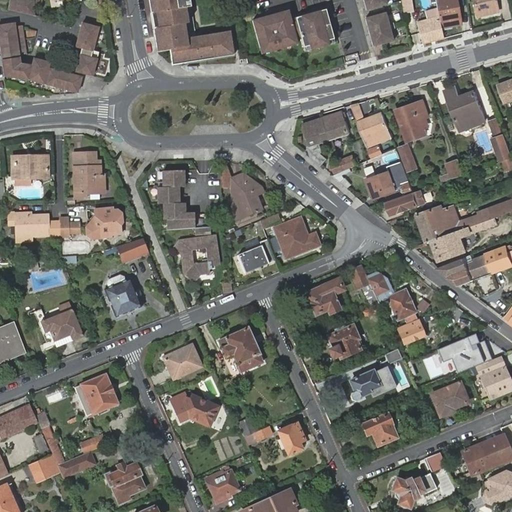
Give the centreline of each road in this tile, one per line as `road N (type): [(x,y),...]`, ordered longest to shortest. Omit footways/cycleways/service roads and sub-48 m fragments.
road 1 (residential): [(345,480),(260,291)]
road 2 (residential): [(124,346),(196,511)]
road 3 (residential): [(345,480),(511,411)]
road 4 (residential): [(379,233),(511,331)]
road 5 (secondary): [(357,87),(511,45)]
road 6 (residential): [(124,346),(260,291)]
road 7 (residential): [(0,396),(124,346)]
road 8 (secondary): [(12,119),(102,119),(129,135)]
road 9 (residential): [(237,140),(337,206)]
